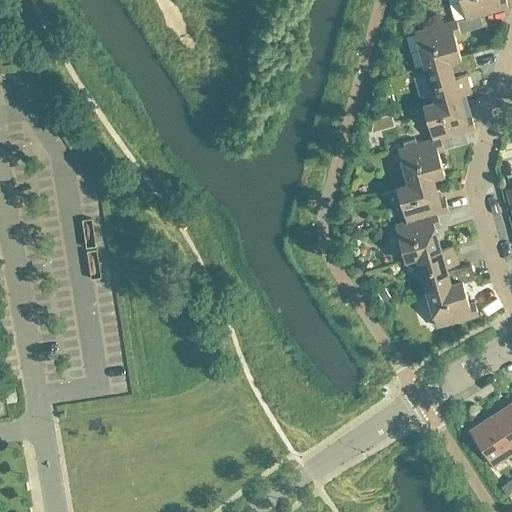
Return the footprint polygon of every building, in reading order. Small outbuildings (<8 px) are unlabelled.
[(460,0),(466,18),(508,6),(506,0),(460,0)] [(461,56),(454,34),(460,32),(457,19),(415,31),(425,66),(461,56)] [(471,91),(466,74),(454,77),(453,72),(477,65),(473,52),(461,56),(425,66),(434,101),(435,101),(459,94),(459,95),(471,91)] [(400,88),(410,88),(411,99),(416,99),(414,75),(400,76),(400,88)] [(466,117),(459,95),(459,94),(435,101),(434,101),(423,104),(433,138),(433,139),(440,137),(441,138),(475,128),(471,115),(466,117)] [(445,174),(438,151),(444,149),(441,138),(440,137),(433,139),(433,138),(417,143),(405,146),(398,148),(408,183),(433,177),(445,174)] [(416,138),(403,141),(405,146),(417,143),(416,138)] [(439,199),(433,177),(408,183),(397,186),(407,221),(424,216),(437,212),(437,213),(449,210),(445,197),(439,199)] [(441,249),(441,248),(435,227),(441,225),(437,213),(437,212),(424,216),(407,221),(395,224),(405,260),(417,257),(417,256),(441,249)] [(446,266),(458,263),(453,245),(441,248),(441,249),(417,256),(417,257),(427,291),(463,280),(463,281),(475,277),(472,265),(448,271),(446,266)] [(469,303),(463,281),(463,280),(427,291),(437,326),(478,314),(475,301),(469,303)] [(18,399),(16,384),(5,386),(5,389),(7,401),(18,399)] [(511,452),(511,414),(506,406),(488,418),(511,453),(511,452)] [(511,453),(488,418),(470,430),(493,465),(511,453)] [(505,484),(502,486),(508,493),(510,491),(511,490),(511,480),(511,479),(505,484)]
